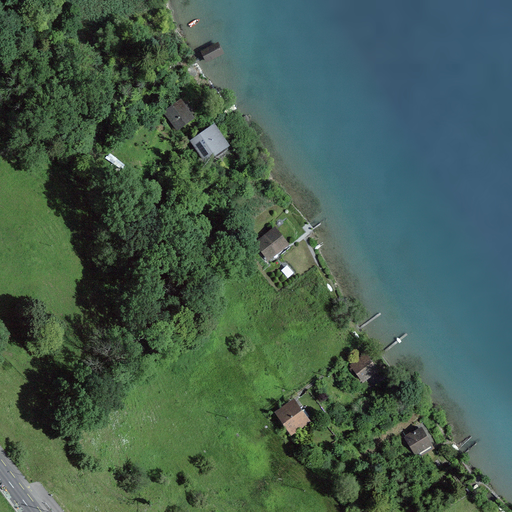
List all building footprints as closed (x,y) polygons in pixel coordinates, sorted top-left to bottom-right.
[(224,55),(218,42),(200,51),(206,64),(224,55)] [(177,131),(195,119),(180,96),(162,108),(177,131)] [(205,164),(230,146),(214,124),(189,142),(205,164)] [(268,263),(291,245),(276,226),(253,243),(268,263)] [(294,274),(287,265),(281,270),(287,279),(294,274)] [(349,365),(362,382),(378,370),(365,353),(349,365)] [(311,422),(294,399),(274,413),(291,437),(311,422)] [(432,446),(433,445),(422,427),(404,438),(415,456),(419,454),(421,457),(434,449),(432,446)]
